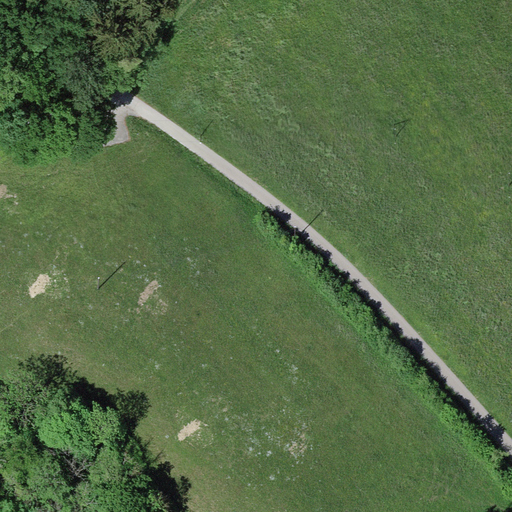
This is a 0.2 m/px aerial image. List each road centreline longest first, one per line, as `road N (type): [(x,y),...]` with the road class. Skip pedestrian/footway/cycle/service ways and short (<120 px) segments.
road 1 (track): [(511,449),(325,247),(123,96)]
road 2 (track): [(123,96),(53,40),(27,0)]
road 3 (track): [(0,125),(71,116),(123,96)]
